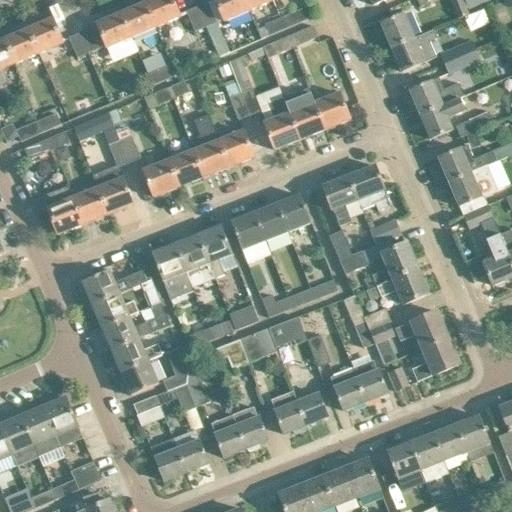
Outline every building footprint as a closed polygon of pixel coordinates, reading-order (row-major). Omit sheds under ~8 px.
[(172,0),(152,0),(145,3),(156,28),(180,18),(172,0)] [(215,0),(216,1),(225,22),(249,12),(244,0),(215,0)] [(272,0),(244,0),(249,12),(273,1),(272,0)] [(416,0),(420,8),(438,0),(416,0)] [(449,0),(458,21),(470,16),(462,0),(449,0)] [(218,59),(231,54),(208,2),(197,7),(206,28),(218,59)] [(145,3),(121,13),(132,39),(156,28),(145,3)] [(206,28),(197,7),(186,12),(195,32),(206,28)] [(305,8),(280,19),(284,31),(310,19),(305,8)] [(97,24),(97,26),(107,49),(132,39),(121,13),(97,24)] [(381,24),(392,48),(414,39),(404,14),(381,24)] [(53,19),(29,29),(39,54),(63,44),(53,19)] [(265,25),(266,27),(257,31),(261,40),(270,37),(284,31),(280,19),(265,25)] [(313,27),(289,37),(293,49),(319,38),(313,27)] [(29,29),(5,40),(15,64),(39,54),(29,29)] [(91,29),(80,34),(88,54),(100,49),(91,29)] [(433,31),(414,39),(392,48),(402,73),(436,58),(430,43),(437,39),(433,31)] [(69,38),(70,41),(85,75),(95,71),(88,54),(80,34),(69,38)] [(289,37),(271,45),(276,56),(293,49),(289,37)] [(0,70),(15,64),(5,40),(0,41),(0,70)] [(440,55),(445,66),(471,55),(466,44),(440,55)] [(264,48),(256,52),(259,58),(267,55),(264,48)] [(471,55),(445,66),(449,75),(475,64),(471,55)] [(229,63),(237,83),(250,117),(261,112),(240,59),(229,63)] [(174,78),(169,66),(147,75),(151,87),(174,78)] [(410,91),(420,116),(464,97),(458,84),(444,90),(439,79),(410,91)] [(184,82),(169,88),(174,99),(189,93),(184,82)] [(237,83),(226,87),(239,121),(250,117),(237,83)] [(144,98),(148,110),(174,99),(169,88),(144,98)] [(309,89),(284,99),(300,141),(325,131),(315,104),(309,89)] [(340,94),(315,104),(325,131),(351,121),(340,94)] [(464,97),(420,116),(431,140),(453,131),(448,119),(464,112),(459,100),(464,97)] [(268,105),(274,120),(264,124),(275,151),(300,141),(284,99),(268,105)] [(11,120),(0,124),(0,130),(3,137),(16,131),(21,143),(42,134),(37,122),(33,111),(11,120)] [(493,124),(488,113),(456,127),(461,138),(493,124)] [(57,114),(37,122),(42,134),(62,125),(57,114)] [(74,128),(80,144),(105,134),(115,160),(126,155),(118,135),(110,114),(74,128)] [(204,148),(194,151),(205,179),(230,169),(219,142),(218,142),(208,116),(194,121),(204,148)] [(129,130),(118,135),(126,155),(129,164),(140,160),(129,130)] [(65,132),(49,139),(54,150),(70,143),(65,132)] [(244,132),(219,142),(230,169),(255,159),(244,132)] [(49,139),(24,150),(29,161),(54,150),(49,139)] [(439,158),(449,183),(487,166),(511,155),(511,143),(492,152),(473,160),(468,146),(439,158)] [(56,152),(60,163),(71,158),(66,147),(56,152)] [(194,151),(169,161),(180,188),(205,179),(194,151)] [(143,171),(147,180),(154,198),(180,188),(169,161),(143,171)] [(487,166),(449,183),(459,207),(482,198),(498,190),(487,166)] [(93,177),(98,189),(109,216),(134,206),(119,167),(93,177)] [(375,167),(349,177),(358,201),(362,211),(376,205),(379,212),(390,207),(375,167)] [(349,177),(323,187),(333,212),(333,211),(340,228),(352,223),(345,207),(358,201),(349,177)] [(58,236),(84,226),(73,199),(68,187),(43,197),(43,198),(33,202),(38,213),(48,209),(58,236)] [(98,189),(73,199),(84,226),(109,216),(98,189)] [(301,196),(278,205),(289,233),(312,224),(301,196)] [(278,205),(255,214),(265,242),(289,233),(278,205)] [(487,205),(481,208),(463,217),(470,230),(494,219),(487,205)] [(255,214),(231,223),(242,251),(265,242),(255,214)] [(395,221),(377,228),(370,230),(376,245),(401,236),(395,221)] [(219,260),(233,255),(222,227),(199,236),(210,264),(215,279),(225,275),(219,260)] [(511,230),(500,236),(511,263),(511,230)] [(342,232),(329,237),(339,262),(352,256),(342,232)] [(199,236),(176,245),(189,280),(192,288),(204,284),(215,279),(210,264),(199,236)] [(511,278),(511,263),(500,236),(488,241),(496,259),(484,264),(493,287),(511,278)] [(419,269),(408,243),(382,254),(388,269),(365,279),(369,291),(377,287),(394,280),(419,269)] [(171,301),(180,297),(176,285),(189,280),(176,245),(152,254),(171,301)] [(344,276),(368,266),(362,252),(352,256),(339,262),(344,276)] [(377,287),(381,298),(397,291),(403,306),(429,295),(419,269),(394,280),(377,287)] [(82,283),(92,306),(120,294),(141,285),(148,283),(143,271),(115,283),(110,271),(82,283)] [(148,283),(141,285),(144,293),(147,291),(147,292),(157,288),(153,280),(148,283)] [(333,281),(311,290),(315,301),(338,292),(333,281)] [(311,290),(287,299),(292,310),(315,301),(311,290)] [(120,294),(92,306),(102,329),(129,317),(138,313),(133,303),(125,306),(120,294)] [(261,300),(268,319),(292,310),(287,299),(275,304),(272,296),(261,300)] [(129,317),(102,329),(112,351),(139,339),(139,338),(152,334),(152,333),(169,327),(160,304),(150,308),(154,319),(147,322),(134,328),(129,317)] [(230,315),(232,320),(236,332),(258,323),(252,306),(230,315)] [(386,309),(364,318),(366,322),(370,331),(388,323),(391,322),(386,309)] [(437,312),(418,320),(411,323),(412,323),(396,330),(401,342),(417,335),(423,350),(448,340),(437,312)] [(297,318),(269,329),(276,349),(293,342),(295,346),(307,341),(317,368),(330,363),(319,336),(306,341),(297,318)] [(232,320),(208,329),(213,341),(236,332),(232,320)] [(354,327),(363,349),(375,344),(370,331),(366,322),(354,327)] [(375,344),(384,341),(394,337),(388,323),(370,331),(375,344)] [(213,341),(208,329),(184,338),(189,350),(213,341)] [(269,329),(240,341),(248,364),(277,352),(276,349),(269,329)] [(139,339),(112,351),(121,374),(149,362),(162,357),(161,356),(166,354),(177,350),(178,349),(174,338),(144,351),(139,339)] [(429,364),(413,371),(418,383),(459,366),(448,340),(423,350),(429,364)] [(248,364),(240,341),(210,352),(214,363),(227,358),(232,370),(248,364)] [(177,350),(166,354),(175,376),(163,381),(167,392),(187,384),(189,370),(189,361),(183,364),(177,350)] [(149,362),(121,374),(131,397),(159,385),(149,362)] [(373,362),(353,370),(366,403),(388,394),(379,371),(377,371),(373,362)] [(189,370),(187,384),(196,408),(210,403),(196,367),(189,370)] [(387,374),(388,376),(395,392),(409,386),(401,368),(387,374)] [(353,370),(330,378),(343,412),(366,403),(353,370)] [(167,392),(157,396),(161,406),(178,400),(183,413),(184,413),(191,433),(174,440),(187,473),(209,464),(200,441),(208,438),(196,408),(187,384),(167,392)] [(284,435),(292,432),(296,435),(306,431),(306,426),(297,403),(293,393),(271,401),(275,411),(274,412),(284,435)] [(319,394),(297,403),(306,426),(329,417),(319,394)] [(157,396),(134,406),(138,415),(161,406),(157,396)] [(66,398),(44,408),(61,448),(83,438),(78,428),(66,398)] [(511,403),(500,408),(507,427),(511,438),(511,403)] [(44,408),(23,417),(40,457),(61,448),(44,408)] [(260,448),(261,444),(268,441),(259,417),(259,418),(255,408),(234,416),(246,450),(250,452),(260,448)] [(234,416),(211,425),(215,435),(224,459),(246,450),(234,416)] [(480,416),(456,426),(467,454),(491,444),(480,416)] [(0,426),(12,456),(17,467),(40,457),(23,417),(0,426)] [(0,461),(12,456),(0,426),(0,461)] [(467,454),(456,426),(434,434),(433,434),(444,462),(467,454)] [(444,462),(433,434),(411,443),(421,471),(426,483),(449,474),(444,462)] [(187,473),(174,440),(151,448),(164,482),(187,473)] [(421,471),(411,443),(387,453),(398,480),(410,476),(415,487),(426,483),(421,471)] [(368,460),(346,469),(358,499),(380,490),(368,460)] [(346,469),(323,477),(335,507),(358,499),(346,469)] [(97,471),(74,481),(79,491),(102,481),(97,471)] [(323,477),(301,486),(311,511),(323,511),(335,507),(323,477)] [(74,481),(53,490),(57,500),(79,491),(74,481)] [(504,481),(483,491),(488,502),(509,492),(504,481)] [(279,495),(285,511),(311,511),(301,486),(279,495)] [(53,490),(31,499),(35,509),(57,500),(53,490)] [(483,491),(460,503),(463,511),(467,511),(488,502),(483,491)] [(114,511),(110,500),(101,504),(97,494),(69,506),(71,511),(114,511)] [(31,499),(22,503),(9,509),(10,511),(29,511),(35,509),(31,499)] [(463,511),(460,503),(441,511),(463,511)]
